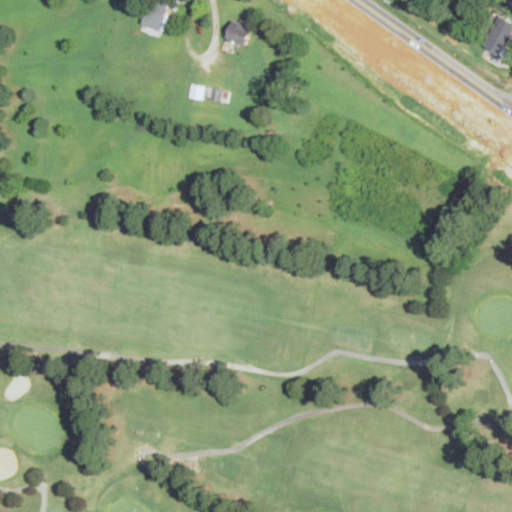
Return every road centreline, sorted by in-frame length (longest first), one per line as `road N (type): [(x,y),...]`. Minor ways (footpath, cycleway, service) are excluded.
road 1 (primary): [(315,0),(511,150)]
road 2 (primary): [(511,105),(369,0)]
